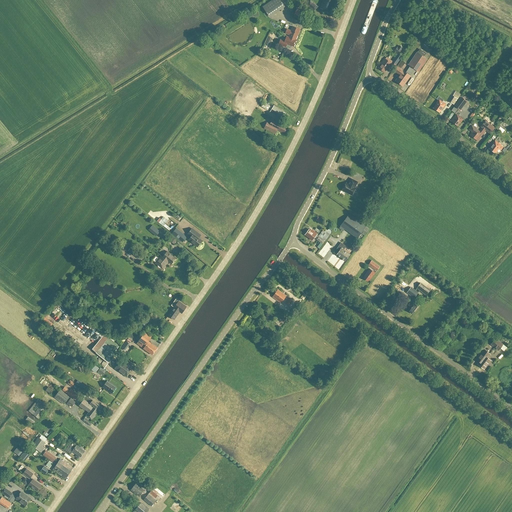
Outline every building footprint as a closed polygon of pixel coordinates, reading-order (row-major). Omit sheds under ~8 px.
[(283,5),(279,0),(272,0),(263,7),(268,15),(283,5)] [(323,0),(321,9),(323,9),(322,11),(330,13),(334,0),(323,0)] [(306,6),(310,9),(314,12),(318,7),(310,1),(306,6)] [(304,18),(306,11),(297,7),(294,14),(304,18)] [(296,40),(300,29),(293,27),(291,31),(287,29),(285,33),(290,35),(289,37),(296,40)] [(294,47),(296,40),(289,37),(287,37),(285,42),(280,40),(279,44),(286,47),(287,44),(294,47)] [(409,65),(418,71),(427,59),(417,53),(409,65)] [(398,54),(392,62),(397,64),(402,57),(398,54)] [(385,73),(390,65),(391,64),(385,58),(378,68),(385,73)] [(403,71),(397,67),(394,71),(400,75),(396,81),(403,86),(410,76),(403,71)] [(454,94),(449,101),(454,105),(459,97),(454,94)] [(433,108),(439,113),(440,113),(445,105),(441,102),(443,100),(438,96),(436,99),(438,101),(433,108)] [(461,97),(451,111),(455,114),(459,109),(460,110),(467,101),(461,97)] [(279,118),(283,112),(274,106),(270,112),(279,118)] [(458,127),(463,119),(456,114),(451,122),(458,127)] [(287,127),(272,120),(270,124),(267,122),(264,128),(275,134),(277,131),(284,134),(287,127)] [(490,134),(495,128),(485,121),(481,127),(483,128),(480,132),(472,126),(469,130),(472,132),(470,135),(477,141),(485,130),(490,134)] [(497,129),(502,133),(508,125),(503,121),(501,124),(497,129)] [(489,149),(495,154),(496,154),(495,154),(499,149),(501,150),(503,147),(501,146),(501,145),(495,141),(489,149)] [(350,183),(349,185),(346,183),(343,190),(352,195),(356,188),(355,188),(358,182),(351,179),(349,183),(350,183)] [(366,226),(350,214),(342,224),(358,236),(366,226)] [(160,232),(156,229),(152,226),(149,230),(148,230),(156,237),(160,232)] [(175,229),(172,234),(180,240),(183,243),(186,238),(183,235),(175,229)] [(201,236),(192,229),(188,234),(191,236),(189,240),(197,247),(202,241),(198,238),(201,236)] [(321,243),(324,240),(317,235),(318,234),(312,229),(311,231),(309,229),(305,235),(312,240),(315,237),(317,239),(317,240),(321,243)] [(346,246),(341,243),(337,248),(340,250),(336,255),(345,261),(350,255),(343,250),(346,246)] [(138,259),(142,254),(132,246),(128,251),(138,259)] [(168,262),(171,264),(176,259),(173,256),(173,255),(171,254),(170,254),(167,252),(163,257),(168,261),(167,261),(168,262)] [(168,262),(167,261),(168,261),(163,257),(161,256),(155,263),(158,265),(158,267),(160,268),(161,268),(163,269),(168,262)] [(376,271),(380,266),(372,260),(368,265),(376,271)] [(370,280),(375,273),(369,269),(364,276),(365,277),(364,278),(368,281),(369,280),(370,280)] [(430,291),(421,283),(417,288),(426,296),(430,291)] [(414,298),(418,293),(411,287),(407,292),(414,298)] [(281,303),(287,296),(278,290),(273,297),(281,303)] [(182,313),(187,307),(179,302),(180,300),(177,298),(175,300),(178,303),(169,316),(174,320),(178,314),(176,313),(178,310),(182,313)] [(412,314),(418,306),(411,301),(406,309),(412,314)] [(271,320),(278,325),(281,321),(274,317),(271,320)] [(153,355),(157,348),(148,342),(152,336),(145,331),(136,344),(143,348),(143,349),(153,355)] [(96,353),(109,363),(117,352),(116,351),(119,346),(108,338),(107,339),(103,335),(92,350),(96,353)] [(486,358),(487,358),(490,354),(484,350),(477,360),(480,362),(480,360),(482,360),(483,359),(484,360),(486,358)] [(480,362),(478,364),(479,365),(479,366),(481,367),(482,367),(484,369),(490,361),(487,358),(486,358),(484,360),(483,359),(482,360),(480,360),(480,362)] [(126,376),(129,372),(132,368),(121,360),(119,362),(117,361),(114,364),(117,366),(115,368),(126,376)] [(96,374),(100,369),(97,366),(97,365),(93,361),(92,362),(90,361),(86,365),(88,367),(96,374)] [(112,394),(117,387),(107,381),(103,387),(112,394)] [(75,399),(79,394),(71,388),(67,393),(75,399)] [(64,404),(70,397),(60,390),(54,397),(64,404)] [(83,409),(84,408),(91,399),(86,396),(84,399),(79,396),(77,400),(81,403),(79,406),(83,409)] [(29,411),(38,419),(39,419),(48,407),(38,399),(29,411)] [(75,402),(70,399),(67,403),(72,407),(75,402)] [(89,412),(93,406),(98,410),(101,407),(91,399),(84,408),(89,412)] [(98,410),(93,406),(89,412),(87,416),(92,419),(93,417),(94,418),(94,417),(95,416),(95,415),(98,410)] [(33,426),(35,423),(28,418),(26,421),(33,426)] [(42,446),(45,443),(37,437),(31,445),(39,451),(41,453),(45,448),(42,446)] [(81,457),(85,451),(77,445),(75,448),(70,445),(66,450),(71,454),(73,452),(81,457)] [(17,447),(13,452),(17,455),(21,450),(17,447)] [(29,447),(20,458),(25,462),(33,451),(29,447)] [(56,465),(69,474),(71,471),(70,471),(72,469),(68,466),(67,468),(65,467),(66,465),(60,460),(56,465)] [(69,474),(56,465),(53,470),(59,475),(60,473),(63,475),(62,477),(65,479),(66,477),(67,477),(69,474)] [(30,479),(33,474),(27,469),(23,474),(30,479)] [(37,491),(41,485),(33,479),(29,485),(37,491)] [(140,496),(145,489),(137,483),(131,490),(140,496)] [(160,501),(165,495),(155,486),(149,493),(160,501)] [(12,494),(5,489),(2,493),(9,498),(12,494)] [(31,499),(21,492),(16,499),(26,506),(31,499)] [(152,506),(157,500),(149,494),(144,500),(152,506)] [(138,511),(146,511),(149,509),(141,503),(135,509),(138,511)]
